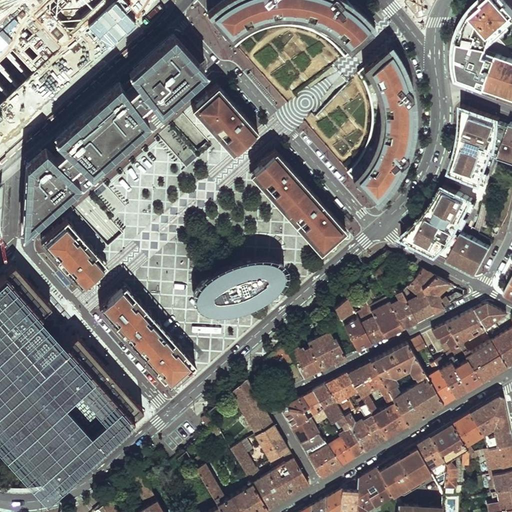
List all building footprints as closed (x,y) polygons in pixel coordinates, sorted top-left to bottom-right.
[(224,0),(221,3),(217,5),(212,9),(208,13),(236,44),(239,41),(242,39),(246,36),(250,34),(254,31),(258,29),(263,28),(268,26),(272,25),(277,24),(282,24),(287,24),(292,24),(297,25),(301,26),(307,27),(311,29),(315,31),(320,33),(324,36),(328,38),(332,42),(336,45),(339,49),(342,53),(345,56),(376,28),(371,22),(367,17),(363,13),(360,11),(357,8),(354,5),(350,9),(341,0),(224,0)] [(341,0),(350,9),(354,5),(350,3),(347,0),(345,0),(341,0)] [(459,78),(511,97),(511,59),(497,53),(495,57),(485,53),(486,49),(494,33),(492,30),(499,23),(501,26),(508,21),(511,16),(511,7),(505,0),(479,0),(476,4),(468,14),(462,25),(458,37),(457,41),(456,54),(456,66),(459,78)] [(496,31),(500,36),(511,26),(508,21),(501,26),(499,23),(492,30),(494,33),(496,31)] [(28,161),(23,225),(83,172),(119,141),(163,102),(159,97),(154,101),(150,97),(139,107),(142,112),(84,163),(79,159),(68,169),(72,173),(37,205),(40,158),(49,150),(57,158),(68,148),(61,140),(177,37),(173,33),(35,155),(28,161)] [(68,148),(57,158),(49,150),(40,158),(37,205),(72,173),(68,169),(79,159),(84,163),(142,112),(139,107),(150,97),(154,101),(159,97),(163,102),(184,83),(173,71),(192,54),(177,37),(61,140),(68,148)] [(414,106),(412,94),(412,92),(403,82),(408,77),(407,74),(404,68),(400,59),(396,53),(394,50),(390,44),(358,72),(360,74),(361,76),(363,79),(366,84),(367,88),(369,93),(371,99),(371,102),(372,105),(372,108),(372,111),(372,118),(372,123),(372,127),(371,130),(370,133),(369,138),(368,141),(365,148),(365,147),(364,150),(362,152),(363,152),(359,158),(357,160),(354,165),(352,166),(348,171),(375,202),(383,195),(385,192),(393,183),(395,179),(399,173),(394,168),(406,158),(408,153),(409,149),(412,140),(413,133),(414,127),(414,120),(414,109),(414,106)] [(485,53),(495,57),(497,53),(486,49),(485,53)] [(203,66),(192,54),(173,71),(184,83),(203,66)] [(408,77),(403,82),(412,92),(411,88),(410,84),(409,80),(408,77)] [(258,128),(217,83),(191,106),(232,151),(258,128)] [(451,171),(466,177),(482,184),(482,182),(486,170),(488,163),(491,154),(491,152),(506,157),(511,159),(511,122),(511,125),(500,121),(501,118),(463,105),(463,110),(463,122),(461,134),(459,146),(456,158),(451,171)] [(162,152),(175,166),(180,162),(185,167),(200,154),(182,134),(162,152)] [(346,228),(276,149),(250,172),(320,251),(346,228)] [(394,168),(399,173),(401,168),(404,162),(406,158),(394,168)] [(412,227),(402,236),(438,255),(441,252),(450,257),(448,260),(477,275),(493,246),(459,229),(460,227),(465,216),(469,209),(473,200),(474,199),(457,190),(445,184),(442,189),(436,199),(427,211),(421,218),(412,227)] [(479,203),(503,206),(505,194),(482,188),(479,203)] [(66,216),(40,239),(81,285),(107,262),(66,216)] [(464,228),(469,217),(465,216),(460,227),(464,228)] [(201,286),(198,291),(197,294),(201,303),(202,304),(205,305),(208,306),(213,307),(220,308),(227,307),(234,306),(241,304),(249,301),(256,298),(262,294),(268,290),(271,287),(274,284),(277,280),(279,277),(280,274),(281,272),(278,264),(275,263),(273,261),(268,260),(261,259),(254,259),(246,260),(239,262),(231,265),(224,268),(218,271),(211,276),(205,281),(201,286)] [(22,329),(50,304),(14,263),(0,275),(0,348),(11,338),(15,335),(17,333),(22,329)] [(408,284),(415,290),(420,286),(435,275),(428,271),(421,268),(408,284)] [(467,292),(463,290),(459,293),(458,291),(446,297),(444,294),(436,293),(434,288),(447,281),(435,275),(420,286),(424,293),(433,310),(466,293),(467,292)] [(379,283),(381,286),(387,280),(384,277),(379,283)] [(99,305),(169,384),(195,362),(125,283),(99,305)] [(372,312),(375,309),(361,283),(360,284),(358,286),(363,296),(369,306),(372,312)] [(402,291),(395,285),(391,292),(395,295),(399,302),(391,307),(402,326),(408,323),(415,319),(406,301),(402,291)] [(406,301),(415,319),(424,314),(433,310),(424,293),(406,301)] [(341,317),(354,310),(347,296),(335,307),(341,317)] [(369,306),(363,296),(359,298),(365,308),(369,306)] [(473,307),(485,328),(507,311),(500,307),(486,300),(473,307)] [(391,307),(389,302),(375,309),(372,312),(384,335),(393,331),(402,326),(391,307)] [(0,400),(40,365),(76,333),(64,319),(50,304),(22,329),(17,333),(15,335),(11,338),(0,348),(0,400)] [(372,312),(369,306),(365,308),(362,310),(366,318),(361,321),(372,342),(378,339),(384,335),(372,312)] [(459,314),(445,322),(458,343),(481,330),(484,335),(488,333),(485,328),(473,307),(459,314)] [(361,321),(358,316),(344,323),(359,349),(365,345),(372,342),(361,321)] [(431,329),(439,342),(445,339),(450,348),(458,343),(445,322),(438,325),(431,329)] [(511,326),(491,339),(506,365),(511,361),(511,326)] [(310,346),(322,368),(334,362),(346,355),(335,335),(334,336),(331,329),(308,342),(310,346)] [(40,365),(0,400),(0,421),(54,483),(116,429),(117,431),(143,408),(135,399),(76,333),(40,365)] [(406,341),(413,353),(426,346),(419,335),(413,338),(406,341)] [(506,365),(491,339),(465,354),(467,358),(480,380),(493,373),(506,365)] [(413,353),(406,341),(388,351),(370,360),(382,380),(395,373),(413,363),(417,360),(413,353)] [(322,368),(310,346),(300,351),(292,356),(304,377),(313,373),(322,368)] [(300,351),(297,347),(289,352),(292,356),(300,351)] [(455,395),(431,354),(429,351),(424,353),(433,370),(425,374),(442,403),(448,399),(455,395)] [(448,357),(450,360),(443,363),(438,355),(436,356),(434,352),(431,354),(455,395),(461,392),(473,384),(480,380),(467,358),(458,363),(452,354),(448,357)] [(358,366),(347,372),(357,390),(361,397),(366,394),(377,387),(384,384),(382,380),(370,360),(358,366)] [(417,360),(413,363),(421,377),(400,389),(396,381),(386,387),(407,424),(424,414),(442,403),(425,374),(417,360)] [(336,378),(347,396),(357,390),(347,372),(341,375),(336,378)] [(386,387),(396,381),(397,377),(395,373),(382,380),(384,384),(386,387)] [(238,395),(258,430),(272,421),(266,411),(248,377),(234,389),(238,395)] [(330,381),(325,383),(335,402),(347,396),(336,378),(330,381)] [(335,402),(325,383),(318,387),(312,390),(320,403),(323,407),(327,415),(331,420),(337,417),(342,414),(335,402)] [(384,384),(377,387),(387,404),(376,410),(366,394),(361,397),(362,397),(364,401),(385,436),(396,430),(407,424),(386,387),(384,384)] [(310,414),(318,410),(316,406),(320,403),(312,390),(307,393),(302,396),(310,414)] [(469,410),(479,430),(496,423),(498,432),(485,434),(484,432),(480,433),(481,435),(486,447),(511,441),(502,395),(497,393),(483,401),(469,410)] [(287,418),(291,425),(310,414),(302,396),(284,405),(282,410),(287,418)] [(358,405),(365,417),(355,423),(348,411),(342,414),(364,449),(374,443),(385,436),(364,401),(358,405)] [(310,414),(314,423),(327,415),(323,407),(318,410),(310,414)] [(450,421),(463,444),(481,435),(480,433),(479,430),(469,410),(459,415),(450,421)] [(206,413),(201,416),(206,426),(211,423),(206,413)] [(296,433),(300,440),(318,429),(314,423),(310,414),(291,425),(296,433)] [(342,414),(337,417),(344,429),(338,432),(339,433),(341,437),(352,456),(358,452),(364,449),(342,414)] [(248,477),(251,482),(265,507),(287,495),(308,482),(282,438),(272,421),(258,430),(255,432),(271,458),(281,451),(287,460),(258,478),(254,473),(258,471),(256,467),(247,451),(253,447),(247,436),(231,446),(245,471),(248,477)] [(443,487),(443,495),(447,495),(447,488),(454,488),(454,468),(448,458),(460,452),(460,462),(461,462),(461,469),(466,468),(466,456),(466,450),(465,448),(463,444),(450,421),(439,427),(429,434),(443,458),(445,462),(445,468),(444,476),(443,487)] [(300,440),(306,451),(310,449),(308,446),(323,437),(318,429),(300,440)] [(339,433),(326,440),(327,442),(329,445),(341,437),(339,433)] [(414,442),(427,466),(443,458),(429,434),(421,438),(414,442)] [(341,437),(329,445),(341,462),(347,459),(352,456),(341,437)] [(466,450),(466,456),(484,453),(489,473),(493,472),(511,467),(511,444),(511,441),(486,447),(471,450),(466,450)] [(327,442),(308,453),(320,475),(330,469),(341,462),(329,445),(327,442)] [(395,454),(376,465),(392,492),(430,470),(427,466),(414,442),(395,454)] [(257,511),(265,507),(251,482),(223,499),(221,495),(223,493),(205,461),(202,463),(198,456),(192,460),(218,504),(222,511),(257,511)] [(367,470),(358,475),(358,488),(357,511),(367,511),(368,511),(394,496),(392,492),(376,465),(367,470)] [(511,467),(493,472),(496,489),(511,485),(511,467)] [(155,500),(136,511),(137,511),(166,511),(145,469),(135,477),(146,497),(153,494),(155,500)] [(342,511),(357,511),(358,488),(347,488),(346,483),(342,485),(342,511)] [(326,494),(326,511),(342,511),(342,485),(334,490),(326,494)] [(511,485),(496,489),(498,500),(488,502),(490,511),(511,506),(511,485)] [(115,500),(121,511),(137,511),(136,511),(126,492),(115,500)] [(311,511),(326,511),(326,494),(318,499),(311,503),(311,511)] [(104,511),(121,511),(115,500),(104,510),(104,511)] [(311,511),(311,503),(303,508),(296,511),(311,511)] [(441,511),(442,506),(398,503),(397,511),(441,511)]
